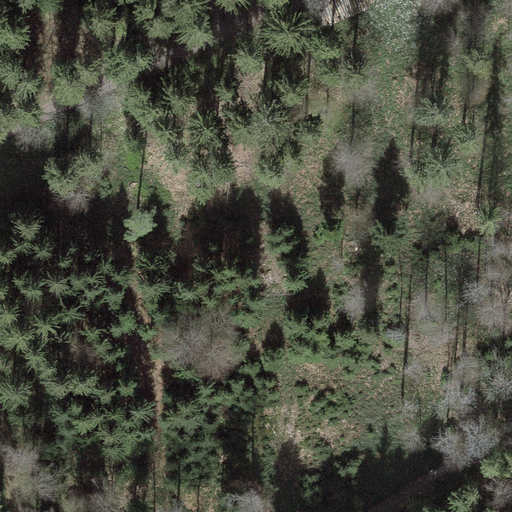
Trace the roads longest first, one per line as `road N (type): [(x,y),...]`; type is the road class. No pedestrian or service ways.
road 1 (track): [(0,141),(296,0)]
road 2 (track): [(396,511),(511,422)]
